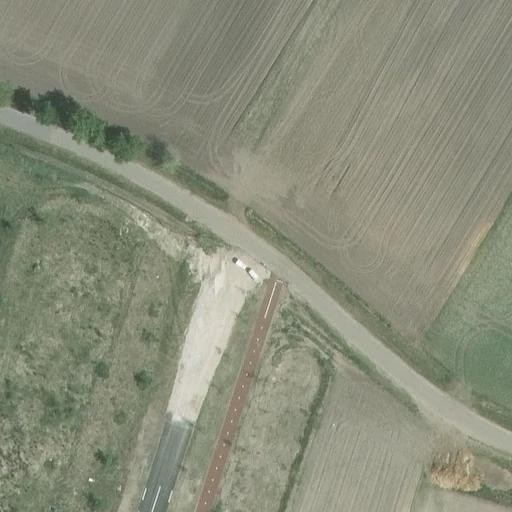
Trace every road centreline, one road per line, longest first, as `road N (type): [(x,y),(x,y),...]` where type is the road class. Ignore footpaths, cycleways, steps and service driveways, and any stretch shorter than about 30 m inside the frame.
road 1 (unclassified): [(511,448),(439,408),(256,250)]
road 2 (unclassified): [(232,234),(135,175),(0,115)]
road 3 (tertiary): [(256,250),(303,136),(302,93)]
road 4 (tertiary): [(150,511),(200,357)]
road 5 (tertiary): [(302,93),(273,126),(232,234)]
road 6 (tertiary): [(232,234),(202,315),(200,357)]
road 7 (tertiary): [(200,357),(226,327),(256,250)]
